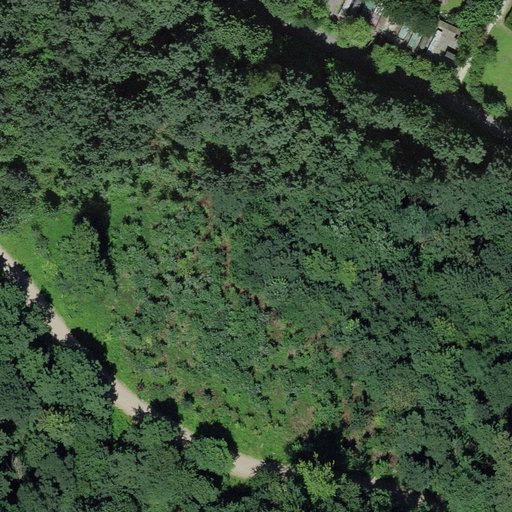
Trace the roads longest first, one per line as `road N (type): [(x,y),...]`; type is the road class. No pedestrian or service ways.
road 1 (track): [(450,511),(413,494),(259,469),(191,443),(89,369),(0,257)]
road 2 (unclassified): [(240,0),(449,97),(511,141)]
